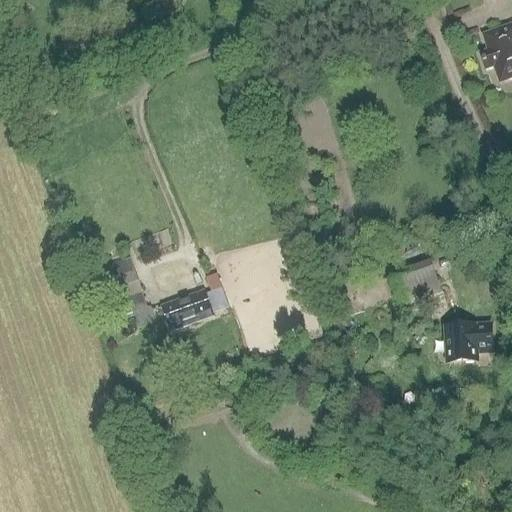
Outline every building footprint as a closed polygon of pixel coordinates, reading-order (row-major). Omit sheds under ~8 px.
[(498,85),(511,80),(511,26),(483,36),(488,51),(480,54),(486,71),(492,68),(498,85)] [(131,263),(94,275),(109,321),(146,309),(131,263)] [(442,294),(430,263),(391,277),(403,309),(442,294)] [(223,287),(219,273),(208,276),(212,290),(223,287)] [(203,293),(161,309),(169,333),(212,317),(203,293)] [(491,353),(490,328),(446,331),(448,359),(461,358),(462,364),(476,363),(475,354),(491,353)]
